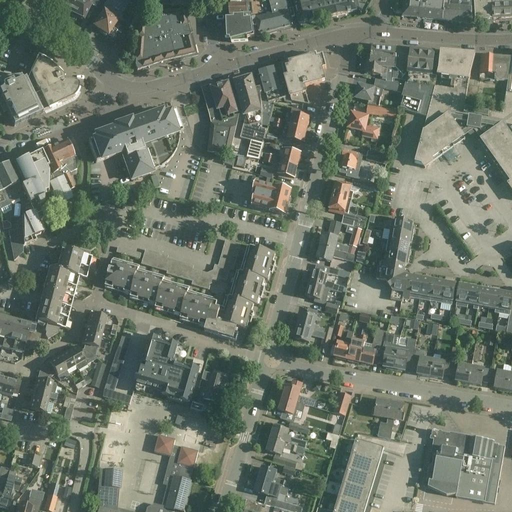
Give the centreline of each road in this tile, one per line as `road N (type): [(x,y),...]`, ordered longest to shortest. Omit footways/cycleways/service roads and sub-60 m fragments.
road 1 (unclassified): [(266,357),(344,69),(346,34)]
road 2 (residential): [(438,394),(266,357)]
road 3 (unclassified): [(219,511),(266,357)]
road 4 (tertiary): [(154,87),(113,83),(24,23)]
road 5 (tertiary): [(216,69),(346,34)]
road 6 (tertiary): [(378,33),(511,39)]
